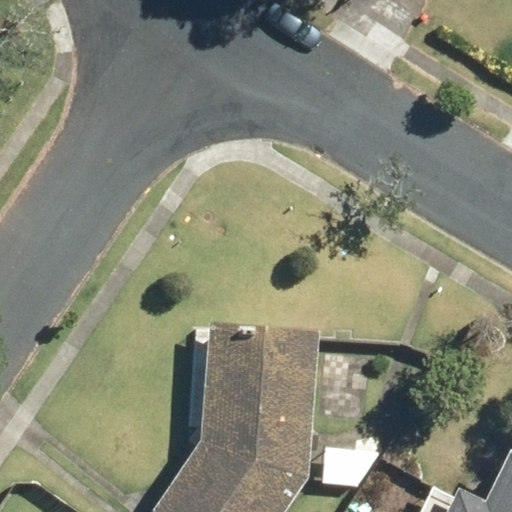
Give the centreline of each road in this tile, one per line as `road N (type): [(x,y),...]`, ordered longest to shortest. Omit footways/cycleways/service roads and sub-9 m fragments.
road 1 (residential): [(184,14),(511,193)]
road 2 (residential): [(184,14),(0,293)]
